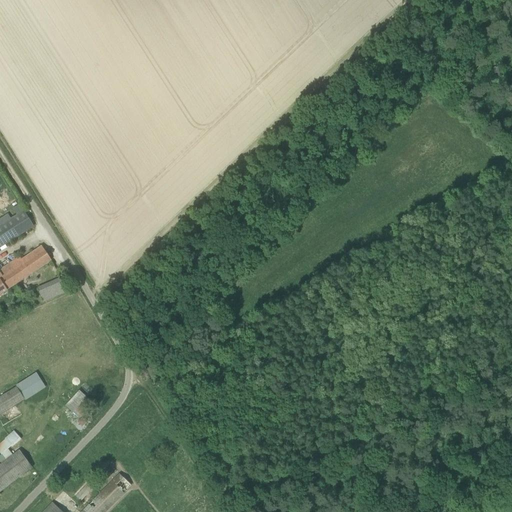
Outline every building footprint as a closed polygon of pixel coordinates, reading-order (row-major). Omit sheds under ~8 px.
[(0,247),(34,226),(24,211),(0,226),(0,247)] [(42,246),(22,260),(31,274),(51,260),(42,246)] [(0,295),(31,274),(22,260),(20,257),(0,269),(0,295)] [(43,302),(65,293),(58,277),(37,287),(43,302)] [(16,387),(0,396),(0,414),(25,400),(23,397),(44,385),(37,373),(16,386),(16,387)] [(93,404),(82,394),(71,406),(82,416),(93,404)] [(14,432),(5,440),(12,448),(21,439),(14,432)] [(120,475),(83,511),(105,511),(131,486),(120,475)] [(62,511),(53,503),(44,511),(62,511)]
